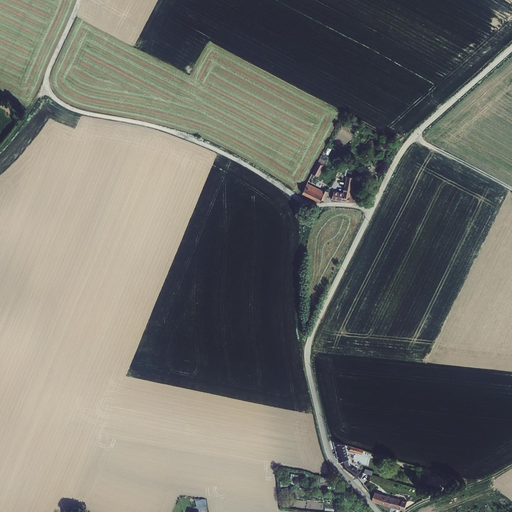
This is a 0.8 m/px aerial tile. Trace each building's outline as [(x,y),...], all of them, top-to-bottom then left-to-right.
[(314,174),(319,176),(323,164),(319,162),(314,174)] [(345,175),(343,191),(332,190),(331,199),(351,201),(354,176),(345,175)] [(301,193),(319,200),(320,198),(325,200),(329,191),(323,189),(306,182),(301,193)] [(365,472),(373,474),(376,465),(377,465),(379,459),(373,457),(370,467),(367,466),(365,472)] [(197,505),(207,503),(206,497),(196,499),(197,505)]
